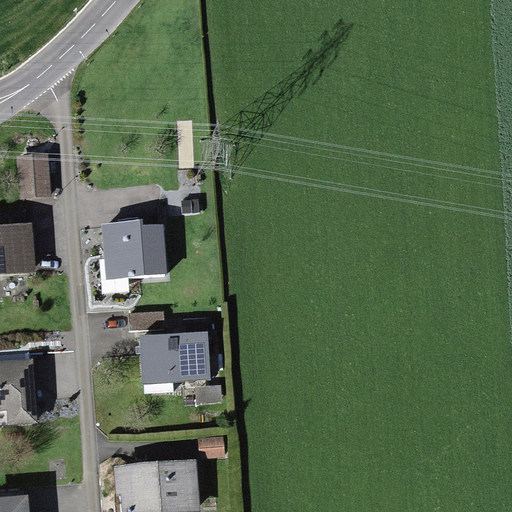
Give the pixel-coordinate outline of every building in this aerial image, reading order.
[(160,230),(101,232),(102,279),(162,277),(160,230)] [(0,278),(28,278),(26,231),(0,231),(0,278)] [(201,341),(137,342),(137,385),(201,384),(201,341)] [(27,365),(0,366),(0,411),(2,411),(2,421),(29,420),(27,365)] [(219,442),(197,442),(197,459),(219,459),(219,442)] [(193,511),(192,469),(116,472),(117,511),(193,511)] [(28,511),(27,495),(0,497),(0,511),(28,511)]
